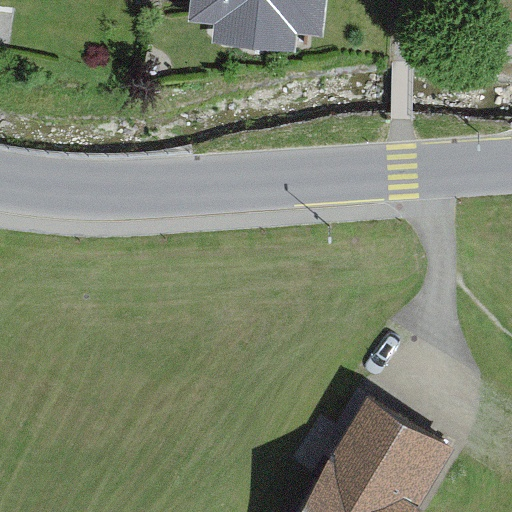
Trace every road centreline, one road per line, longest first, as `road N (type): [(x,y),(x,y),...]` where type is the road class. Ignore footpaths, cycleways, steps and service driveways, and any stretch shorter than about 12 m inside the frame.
road 1 (unclassified): [(511,164),(169,186),(66,189),(0,180)]
road 2 (track): [(435,170),(430,410)]
